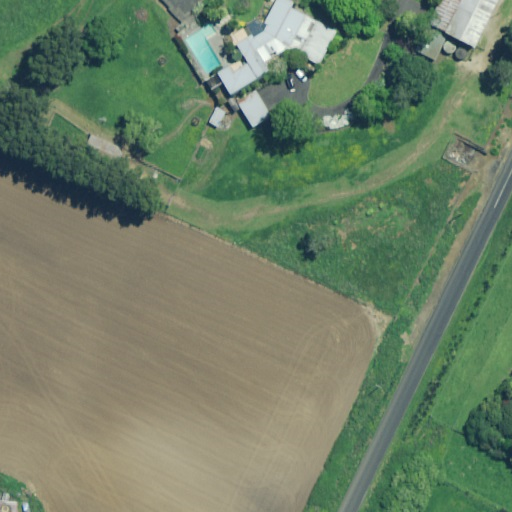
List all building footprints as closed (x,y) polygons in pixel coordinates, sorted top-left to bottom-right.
[(267,66),(288,52),(290,47),(322,62),(337,33),(292,11),(295,6),(282,0),(278,0),(267,25),(230,48),(237,59),(214,73),(230,98),(271,72),(267,66)] [(499,0),(441,0),(429,26),(476,48),(499,0)] [(445,43),(432,36),(422,56),(435,63),(445,43)] [(271,118),(256,93),(238,104),(253,129),(271,118)] [(226,114),(216,109),(209,124),(218,129),(226,114)] [(122,147),(90,133),(82,153),(114,166),(122,147)] [(17,511),(18,504),(4,502),(2,511),(17,511)]
